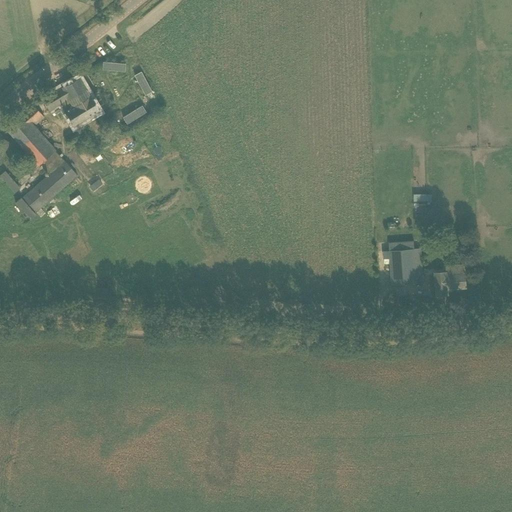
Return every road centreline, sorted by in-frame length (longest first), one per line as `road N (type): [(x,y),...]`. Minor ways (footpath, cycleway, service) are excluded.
road 1 (unclassified): [(0,320),(73,314),(331,333),(511,322)]
road 2 (tertiary): [(0,113),(138,0)]
